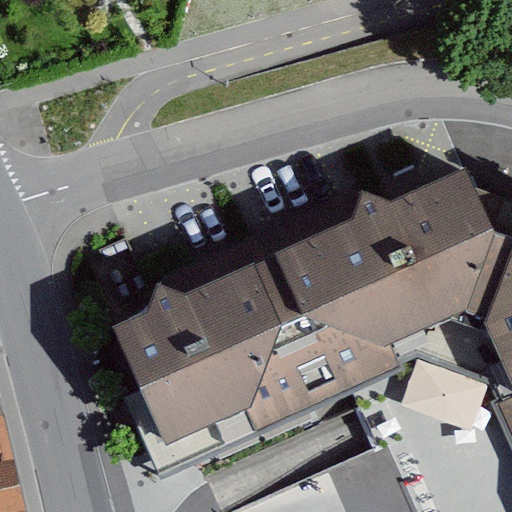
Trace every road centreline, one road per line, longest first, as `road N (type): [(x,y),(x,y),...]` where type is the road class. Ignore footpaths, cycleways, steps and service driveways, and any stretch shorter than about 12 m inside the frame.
road 1 (residential): [(0,207),(345,104),(418,96),(511,106)]
road 2 (tertiary): [(83,511),(0,230)]
